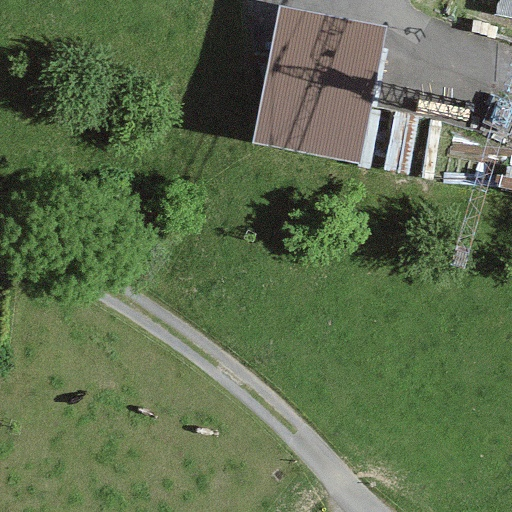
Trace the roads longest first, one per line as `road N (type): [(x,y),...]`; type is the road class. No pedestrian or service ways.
road 1 (residential): [(377,511),(181,342),(0,243)]
road 2 (residential): [(511,74),(382,0)]
